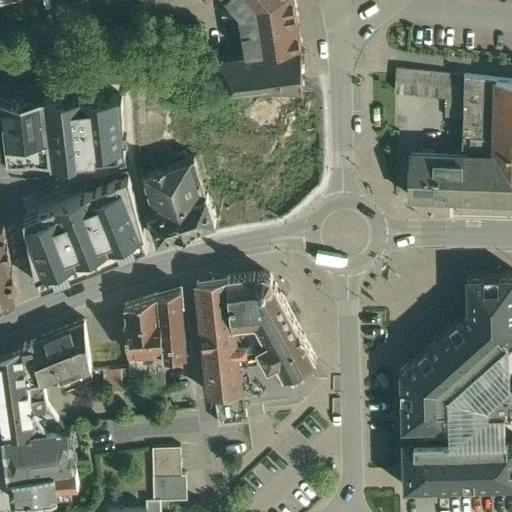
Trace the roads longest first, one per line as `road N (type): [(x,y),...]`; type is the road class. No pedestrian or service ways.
road 1 (residential): [(190,256),(212,490)]
road 2 (residential): [(343,500),(356,484),(347,272)]
road 3 (residential): [(344,200),(345,28)]
road 4 (tertiary): [(34,309),(190,256)]
road 5 (residential): [(34,309),(0,175)]
road 6 (tertiary): [(382,235),(511,237)]
road 7 (tertiary): [(190,256),(310,237)]
